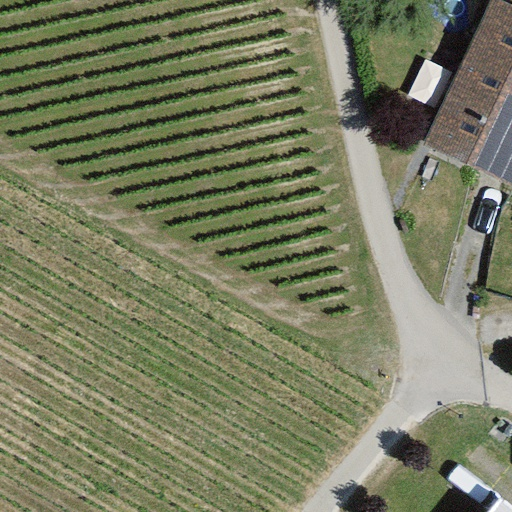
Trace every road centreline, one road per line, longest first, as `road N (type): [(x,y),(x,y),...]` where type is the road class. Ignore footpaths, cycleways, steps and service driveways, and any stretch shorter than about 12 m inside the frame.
road 1 (track): [(324,0),(363,178),(428,374)]
road 2 (residential): [(316,511),(428,374),(511,412)]
